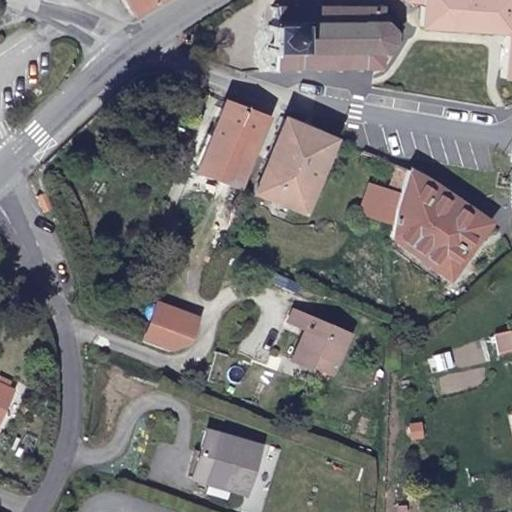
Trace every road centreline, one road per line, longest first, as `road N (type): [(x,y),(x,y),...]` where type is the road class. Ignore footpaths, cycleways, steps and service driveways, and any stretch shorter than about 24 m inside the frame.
road 1 (residential): [(137,45),(278,97),(511,136)]
road 2 (residential): [(27,511),(62,440),(66,334),(0,199)]
road 3 (secondary): [(137,45),(0,167)]
